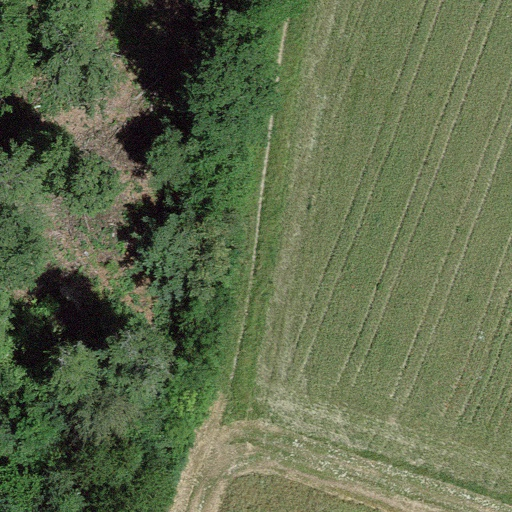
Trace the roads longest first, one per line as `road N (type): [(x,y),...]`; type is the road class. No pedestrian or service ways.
road 1 (track): [(237,384),(511,474)]
road 2 (track): [(237,384),(202,511)]
